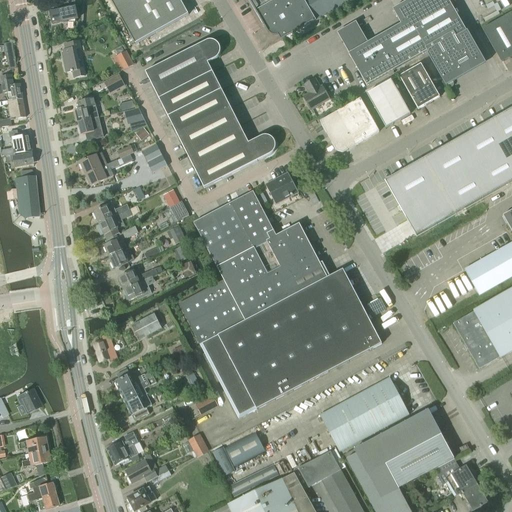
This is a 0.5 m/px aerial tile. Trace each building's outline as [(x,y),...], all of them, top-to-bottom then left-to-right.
[(189,15),(180,0),(110,0),(135,44),(189,15)] [(248,0),(267,33),(269,33),(269,34),(270,34),(271,35),(273,36),(274,36),(275,36),(277,36),(278,35),(281,41),(314,22),(316,21),(352,0),(248,0)] [(368,44),(349,55),(367,86),(427,52),(441,75),(440,76),(446,87),(447,86),(452,83),(454,82),(453,79),(484,61),(470,38),(471,37),(467,31),(466,31),(448,0),(443,0),(401,25),(368,44)] [(410,0),(393,10),(401,25),(443,0),(410,0)] [(71,8),(49,12),(52,24),(58,23),(60,22),(75,23),(75,20),(78,19),(76,7),(71,8)] [(501,62),(511,56),(511,16),(510,14),(506,16),(483,29),(501,62)] [(349,55),(368,44),(356,24),(337,35),(349,55)] [(207,41),(146,71),(204,189),(270,155),(273,153),(275,149),(276,145),(275,142),(272,139),(269,137),(265,136),(261,137),(254,141),(255,143),(249,145),(212,71),(208,61),(213,58),(214,60),(216,59),(218,58),(220,56),(221,54),(221,51),(221,49),(221,46),(219,44),(218,42),(215,41),(213,40),(211,40),(208,41),(207,41)] [(65,51),(61,52),(66,73),(72,72),(73,79),(85,76),(83,69),(79,70),(75,50),(79,49),(78,43),(64,46),(65,51)] [(13,52),(4,53),(10,70),(16,69),(13,52)] [(114,59),(120,71),(133,65),(126,52),(114,59)] [(421,65),(399,77),(418,110),(440,98),(421,65)] [(106,81),(103,82),(109,93),(112,92),(124,86),(118,75),(106,81)] [(11,76),(0,78),(3,94),(6,93),(6,94),(6,95),(6,99),(7,100),(8,101),(12,100),(13,101),(23,99),(20,85),(13,86),(11,76)] [(309,94),(303,97),(311,110),(329,100),(322,87),(320,88),(315,80),(304,86),(309,94)] [(386,128),(410,114),(391,81),(367,94),(386,128)] [(341,92),(335,95),(341,105),(347,101),(341,92)] [(7,101),(0,101),(0,105),(0,107),(8,106),(11,120),(26,118),(23,99),(13,101),(12,100),(8,101),(7,101)] [(79,110),(75,111),(78,123),(98,118),(93,99),(77,103),(79,110)] [(379,132),(360,99),(337,113),(355,146),(379,132)] [(131,101),(127,103),(128,109),(135,108),(131,101)] [(129,125),(144,121),(138,109),(126,112),(129,125)] [(409,167),(385,181),(399,206),(399,207),(402,211),(407,221),(415,235),(416,237),(511,183),(511,109),(506,112),(505,113),(504,114),(503,114),(496,118),(495,119),(494,119),(493,120),(486,124),(485,124),(484,125),(479,128),(440,150),(435,152),(435,153),(434,153),(433,154),(426,158),(425,158),(424,159),(423,160),(416,163),(415,164),(414,165),(411,166),(409,167)] [(337,152),(343,153),(355,146),(337,113),(320,122),(337,152)] [(87,141),(103,138),(98,118),(78,123),(81,135),(86,134),(87,141)] [(10,119),(0,120),(0,127),(11,125),(10,119)] [(144,128),(136,134),(141,141),(149,135),(144,128)] [(17,132),(9,133),(10,139),(11,139),(13,149),(14,149),(15,155),(17,154),(32,152),(29,135),(18,137),(17,132)] [(156,145),(142,152),(153,174),(167,167),(156,145)] [(118,152),(121,159),(134,153),(131,147),(118,152)] [(93,157),(80,163),(85,174),(102,168),(102,167),(107,165),(102,153),(93,157)] [(6,156),(5,156),(6,163),(8,163),(10,163),(15,162),(16,168),(25,166),(34,165),(32,154),(17,157),(17,154),(15,155),(6,156)] [(102,168),(85,174),(91,187),(107,179),(113,177),(110,168),(113,167),(114,169),(119,167),(117,161),(107,165),(102,167),(102,168)] [(21,178),(15,179),(16,190),(17,193),(17,199),(19,214),(25,219),(40,217),(36,177),(32,171),(20,172),(21,178)] [(297,193),(288,174),(265,186),(275,205),(297,193)] [(7,190),(6,191),(7,200),(9,200),(17,199),(17,193),(16,190),(7,190)] [(172,191),(163,196),(170,209),(179,204),(180,203),(173,191),(172,191)] [(262,209),(253,192),(194,223),(224,281),(178,304),(200,345),(329,277),(322,263),(319,264),(313,252),(315,251),(306,232),(304,233),(299,224),(276,236),(266,217),(262,209)] [(106,207),(94,213),(99,224),(129,211),(127,206),(115,211),(112,202),(106,205),(106,207)] [(180,203),(171,208),(178,222),(189,216),(181,203),(180,203)] [(266,207),(262,209),(266,217),(270,215),(266,207)] [(511,242),(464,270),(479,296),(511,277),(511,210),(503,216),(511,232),(511,242)] [(129,211),(99,224),(104,235),(106,239),(106,240),(120,234),(118,229),(124,226),(121,220),(131,216),(130,213),(129,211)] [(105,248),(104,250),(105,252),(107,253),(109,258),(123,252),(127,250),(122,239),(126,238),(127,237),(127,238),(138,234),(135,227),(120,234),(106,240),(108,245),(104,246),(105,248)] [(177,228),(169,231),(175,245),(183,241),(177,228)] [(182,261),(190,257),(184,246),(176,250),(182,261)] [(123,252),(109,258),(114,269),(128,263),(134,261),(129,249),(127,250),(123,252)] [(157,249),(148,253),(151,258),(159,254),(157,249)] [(190,262),(180,266),(186,279),(196,274),(190,262)] [(152,277),(158,274),(156,269),(137,278),(134,272),(118,278),(124,290),(152,277)] [(238,418),(382,344),(343,270),(329,277),(200,345),(238,418)] [(147,285),(154,282),(152,277),(124,290),(129,301),(136,298),(137,301),(151,294),(147,285)] [(500,357),(501,358),(511,351),(511,289),(474,311),(474,312),(453,324),(479,369),(500,357)] [(154,313),(131,326),(139,340),(162,328),(154,313)] [(100,363),(109,359),(111,363),(118,360),(109,334),(101,337),(103,341),(93,344),(100,363)] [(182,346),(172,350),(176,358),(185,353),(182,346)] [(119,381),(116,383),(121,394),(153,378),(150,373),(145,375),(144,374),(143,375),(132,380),(130,375),(127,370),(117,375),(117,376),(119,381)] [(194,374),(188,377),(192,386),(198,383),(194,374)] [(153,378),(121,394),(126,405),(141,397),(146,395),(147,394),(145,389),(155,384),(155,382),(153,378)] [(409,415),(389,378),(320,415),(339,452),(409,415)] [(21,406),(22,405),(26,414),(41,407),(32,390),(17,398),(21,406)] [(141,397),(126,405),(132,416),(133,417),(135,421),(149,414),(146,409),(147,409),(152,406),(146,395),(141,397)] [(218,407),(213,396),(195,405),(201,415),(218,407)] [(163,411),(160,406),(152,410),(155,415),(163,411)] [(346,453),(344,455),(375,511),(410,511),(402,496),(398,489),(434,471),(454,459),(444,440),(428,410),(346,453)] [(255,432),(224,448),(234,467),(265,452),(255,432)] [(122,442),(107,450),(115,466),(124,461),(125,463),(129,461),(128,460),(130,459),(137,455),(133,446),(137,443),(138,443),(133,433),(124,437),(126,441),(123,443),(122,442)] [(188,440),(191,446),(196,455),(207,450),(199,434),(188,440)] [(24,450),(27,449),(28,454),(46,450),(47,448),(47,444),(45,443),(44,438),(18,443),(19,449),(24,449),(24,450)] [(188,443),(182,446),(187,454),(192,451),(188,443)] [(223,447),(213,452),(224,476),(234,471),(223,447)] [(48,452),(47,451),(46,450),(28,454),(28,459),(26,459),(26,460),(21,461),(22,467),(28,466),(49,462),(48,458),(49,456),(48,452)] [(299,468),(293,471),(294,474),(304,491),(322,481),(338,511),(363,511),(331,452),(299,468)] [(145,461),(125,471),(132,484),(145,477),(147,482),(151,480),(157,477),(168,471),(165,465),(158,470),(150,455),(144,458),(145,461)] [(454,459),(434,471),(442,486),(446,483),(454,497),(456,496),(460,494),(460,495),(477,485),(466,466),(460,470),(454,459)] [(274,465),(229,487),(234,497),(279,475),(274,465)] [(158,476),(157,477),(151,480),(154,485),(171,476),(168,471),(159,477),(158,476)] [(16,485),(10,473),(0,478),(0,480),(5,490),(16,485)] [(227,505),(212,511),(315,511),(304,491),(294,474),(246,496),(233,503),(227,505)] [(24,496),(20,497),(22,507),(28,505),(27,503),(28,502),(55,495),(51,483),(47,484),(45,476),(31,482),(33,487),(31,488),(32,491),(33,494),(24,496)] [(477,485),(460,495),(464,501),(466,500),(473,511),(487,503),(484,496),(477,485)] [(149,487),(131,496),(128,498),(131,505),(130,507),(132,511),(135,511),(150,504),(150,503),(157,499),(153,493),(152,493),(149,487)] [(38,511),(58,506),(58,505),(55,495),(28,502),(30,509),(37,507),(38,511)]
